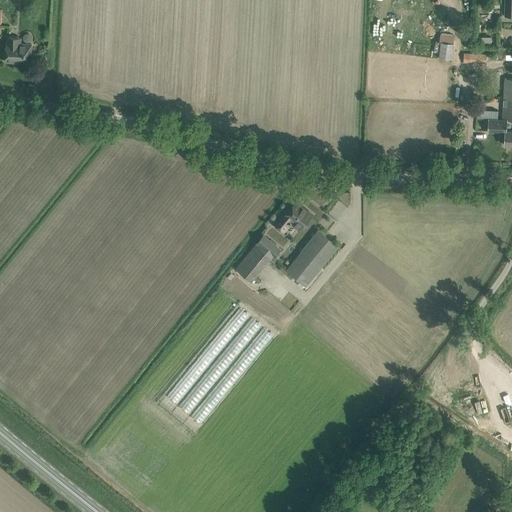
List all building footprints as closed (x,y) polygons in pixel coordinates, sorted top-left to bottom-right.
[(455,57),(454,35),(440,35),(441,58),(455,57)] [(5,62),(14,62),(20,63),(20,61),(27,61),(28,54),(31,54),(31,44),(21,44),(21,38),(7,37),(7,43),(6,43),(5,62)] [(487,62),(487,53),(464,52),(464,62),(487,62)] [(503,119),(507,120),(511,119),(511,99),(504,99),(503,119)] [(488,119),(487,132),(500,132),(500,140),(504,141),(504,145),(511,145),(511,131),(507,131),(507,120),(503,119),(503,120),(488,119)] [(312,215),(296,201),(290,209),(288,207),(275,223),(284,231),(290,223),(291,224),(299,231),(312,215)] [(319,230),(313,238),(287,269),(306,285),(339,246),(319,230)] [(235,268),(251,281),(272,255),(268,252),(274,244),(265,237),(259,244),(257,242),(235,268)]
